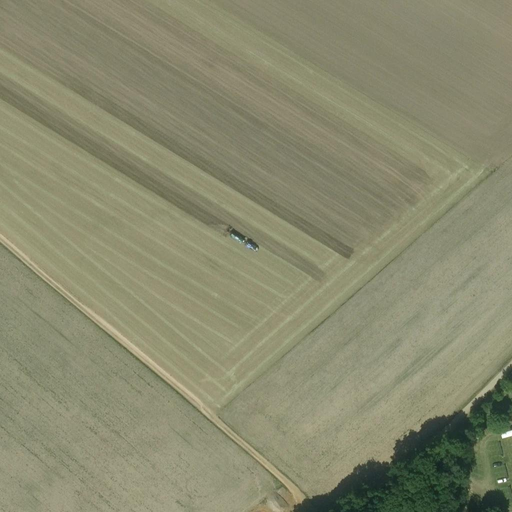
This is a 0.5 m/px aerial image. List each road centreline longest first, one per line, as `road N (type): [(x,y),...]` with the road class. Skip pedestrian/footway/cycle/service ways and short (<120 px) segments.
road 1 (track): [(331,511),(264,465),(0,237)]
road 2 (track): [(332,511),(433,442)]
